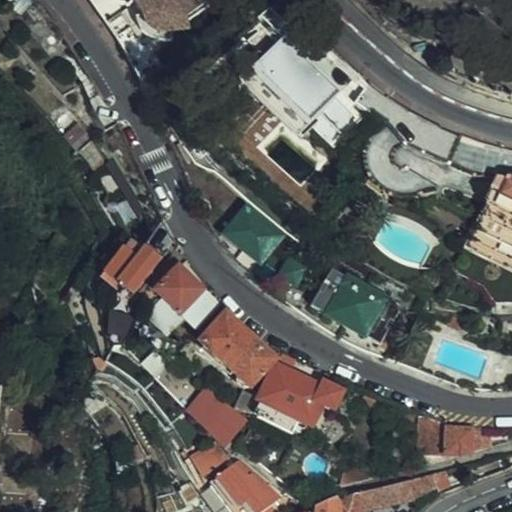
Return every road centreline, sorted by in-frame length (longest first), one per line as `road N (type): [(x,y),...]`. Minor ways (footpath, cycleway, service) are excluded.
road 1 (residential): [(63,0),(106,64),(193,239),(228,283),(330,356),(458,405),(511,408)]
road 2 (primary): [(325,0),(426,87),(511,120)]
